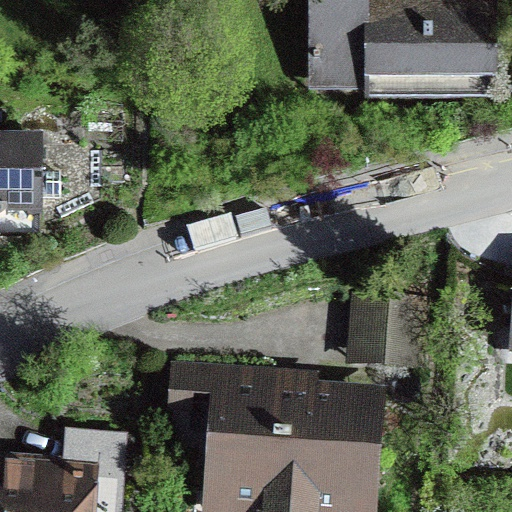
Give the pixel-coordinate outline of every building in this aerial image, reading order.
[(309,0),(309,58),(367,58),(367,93),(454,92),(454,73),(496,73),(496,0),(309,0)] [(0,223),(1,224),(6,216),(39,216),(39,197),(60,197),(60,175),(39,174),(39,143),(0,142),(0,223)] [(357,298),(352,362),(416,367),(421,303),(357,298)] [(176,389),(221,392),(213,502),(223,503),(223,511),(312,511),(312,510),(336,511),(366,511),(375,404),(273,396),(274,376),(177,369),(176,389)] [(71,434),(68,475),(0,469),(0,511),(118,511),(120,499),(121,482),(125,438),(71,434)]
